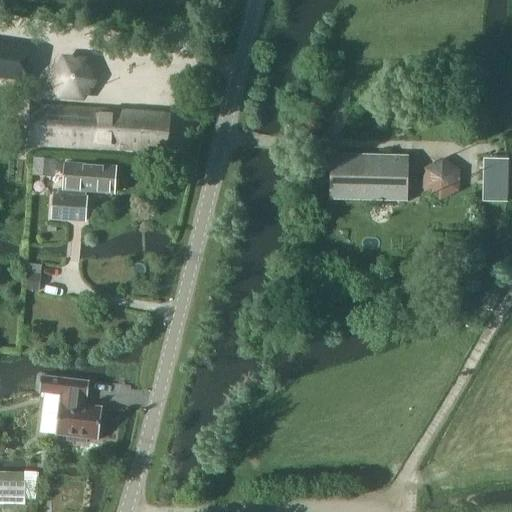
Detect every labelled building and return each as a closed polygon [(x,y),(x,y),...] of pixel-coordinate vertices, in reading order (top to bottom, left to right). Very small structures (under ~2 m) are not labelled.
[(30,48),(0,44),(0,78),(25,82),(30,48)] [(168,116),(30,105),(27,144),(165,154),(168,116)] [(409,157),(331,155),(330,201),(408,203),(409,157)] [(495,161),(484,161),(483,203),(492,203),(507,203),(508,161),(495,161)] [(115,169),(65,165),(63,190),(57,190),(57,194),(53,194),(51,221),(86,223),(89,197),(86,196),(87,192),(114,194),(115,169)] [(66,442),(99,446),(104,409),(93,407),(96,383),(43,376),(41,389),(63,392),(61,404),(59,404),(55,438),(66,440),(66,442)]
